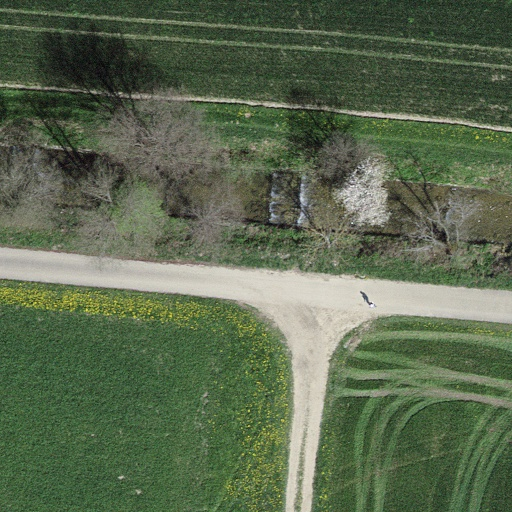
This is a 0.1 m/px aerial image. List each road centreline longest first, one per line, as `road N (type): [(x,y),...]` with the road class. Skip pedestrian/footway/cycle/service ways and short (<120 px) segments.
road 1 (unclassified): [(511,312),(0,267)]
road 2 (track): [(261,290),(303,327),(312,384),(299,511)]
